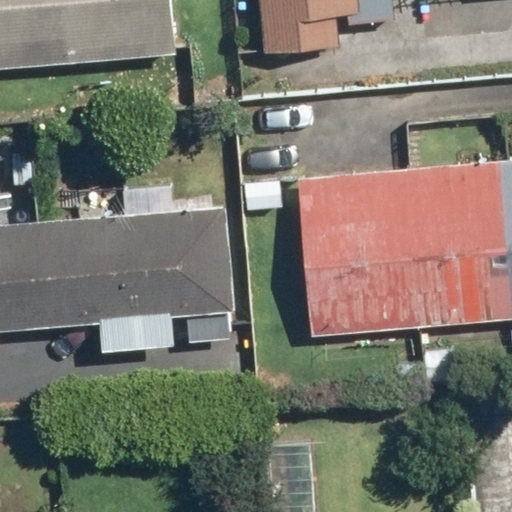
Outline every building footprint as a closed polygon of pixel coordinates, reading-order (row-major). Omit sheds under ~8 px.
[(0,0),(0,62),(178,48),(174,0),(0,0)] [(257,0),(262,47),(337,40),(335,11),(347,10),(348,21),(393,17),(391,0),(257,0)] [(511,152),(298,172),(312,334),(511,316),(511,152)] [(0,214),(0,324),(236,305),(227,196),(0,214)] [(196,495),(172,507),(169,511),(168,511),(222,511),(223,511),(220,507),(217,504),(213,501),(209,498),(205,497),(201,496),(196,495)]
